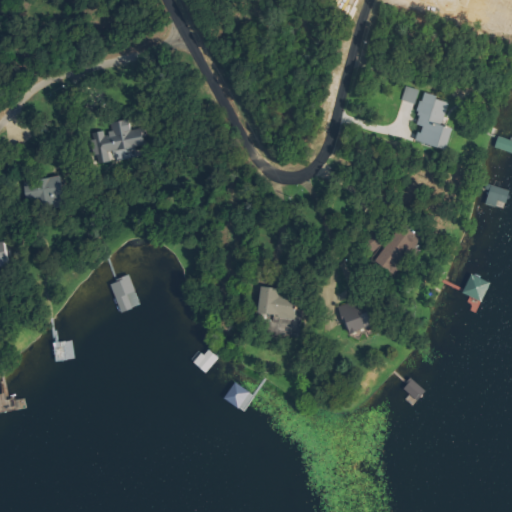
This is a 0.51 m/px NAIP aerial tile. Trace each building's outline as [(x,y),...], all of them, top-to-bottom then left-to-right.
[(420,89),(407,86),(404,100),(418,103),(420,89)] [(451,100),(424,93),(416,125),(422,127),(419,140),(451,148),(456,128),(444,125),(451,100)] [(152,146),(149,128),(138,130),(136,119),(113,122),(115,132),(107,133),(107,131),(93,133),(98,165),(132,159),(131,150),(152,146)] [(70,207),(67,177),(29,180),(31,203),(43,202),(44,209),(70,207)] [(0,268),(15,267),(14,245),(0,245),(0,268)] [(468,293),(488,300),(495,281),(475,273),(468,293)] [(144,305),(133,276),(113,283),(124,312),(144,305)] [(301,290),(266,287),(263,314),(298,317),(301,290)] [(343,307),(353,334),(384,322),(374,296),(343,307)] [(255,393),(238,381),(226,398),(244,410),(255,393)]
